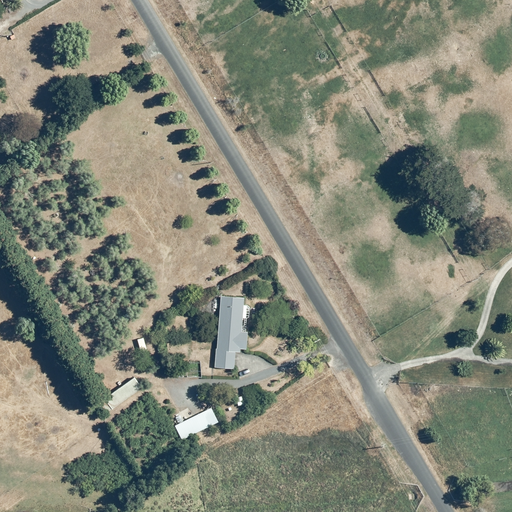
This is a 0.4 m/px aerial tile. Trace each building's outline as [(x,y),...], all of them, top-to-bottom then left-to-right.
[(247,331),(245,331),(246,318),(248,318),(249,305),(244,304),(244,297),(220,295),(215,367),(234,368),(235,351),(239,351),(240,348),(246,349),(247,331)] [(143,337),(136,339),(141,354),(148,352),(143,337)] [(133,368),(124,357),(101,378),(110,388),(133,368)] [(142,387),(134,376),(108,395),(110,397),(106,401),(111,409),(142,387)] [(227,400),(230,410),(244,406),(241,397),(227,400)] [(208,427),(201,413),(174,426),(181,440),(208,427)]
